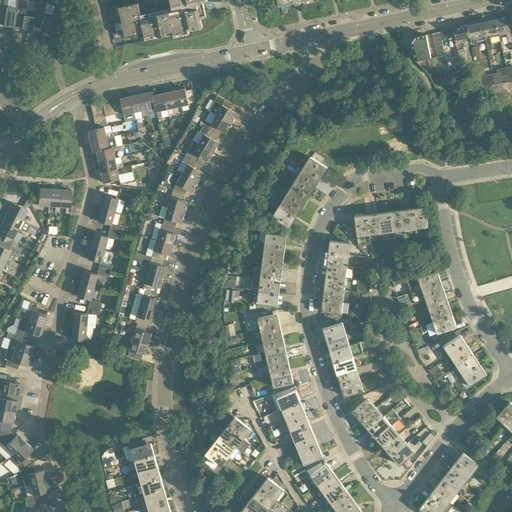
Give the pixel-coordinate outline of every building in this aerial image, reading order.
[(13,28),(16,9),(6,8),(7,0),(0,0),(0,22),(4,23),(4,27),(13,28)] [(31,31),(34,12),(25,10),(26,1),(21,0),(17,0),(16,9),(13,28),(14,28),(14,24),(22,25),(21,29),(31,31)] [(138,4),(116,9),(122,37),(144,33),(145,41),(174,35),(174,37),(189,34),(189,31),(203,28),(201,19),(206,18),(205,9),(208,8),(213,8),(213,3),(208,3),(207,0),(170,0),(173,9),(168,10),(169,12),(154,15),(155,19),(142,21),(138,4)] [(34,12),(31,31),(32,31),(32,27),(40,28),(39,32),(49,34),(53,15),(43,13),(45,4),(36,2),(35,12),(34,12)] [(495,20),(499,36),(506,35),(509,46),(511,45),(511,30),(509,17),(495,20)] [(481,23),(485,39),(490,38),(499,36),(495,20),(481,23)] [(470,43),(472,48),(479,46),(478,42),(485,40),(485,39),(481,23),(467,26),(470,43)] [(470,43),(467,26),(454,29),(456,41),(461,65),(475,63),(474,57),(473,53),(472,48),(471,43),(470,43)] [(442,44),(442,41),(440,32),(432,34),(437,56),(431,58),(426,35),(415,38),(411,43),(415,61),(428,75),(435,73),(443,71),(444,77),(449,76),(442,44)] [(492,74),(495,85),(509,83),(506,68),(497,69),(497,73),(492,74)] [(480,88),(495,85),(492,74),(485,76),(484,70),(477,72),(480,88)] [(185,89),(174,91),(179,114),(183,113),(182,107),(189,105),(188,104),(195,102),(192,90),(186,91),(185,89)] [(179,114),(174,91),(164,94),(167,110),(174,108),(175,114),(176,114),(179,114)] [(153,96),(154,96),(153,92),(142,94),(146,116),(151,116),(149,110),(156,108),(155,108),(156,108),(153,96)] [(146,116),(142,94),(132,97),(135,113),(141,111),(142,117),(146,116)] [(164,94),(154,96),(153,96),(156,108),(155,108),(156,108),(156,112),(157,112),(158,118),(162,117),(161,111),(167,110),(164,94)] [(217,115),(232,124),(238,114),(233,112),(236,107),(217,96),(209,110),(217,115)] [(135,113),(132,97),(120,99),(121,101),(115,102),(117,114),(123,113),(124,115),(135,113)] [(109,104),(112,115),(117,114),(115,102),(109,104)] [(104,109),(103,105),(103,103),(91,105),(92,111),(104,109)] [(103,105),(104,109),(105,115),(106,117),(112,115),(109,104),(103,105)] [(104,109),(92,111),(93,117),(105,115),(104,109)] [(105,115),(93,117),(95,123),(106,121),(106,117),(105,115)] [(203,127),(219,136),(222,131),(226,134),(232,124),(217,115),(211,124),(207,121),(203,127)] [(91,142),(113,137),(112,133),(106,134),(104,127),(108,127),(106,121),(95,123),(96,129),(88,131),(91,142)] [(198,144),(214,153),(220,143),(216,141),(219,136),(203,127),(200,132),(204,135),(198,144)] [(115,136),(113,137),(91,142),(93,153),(97,152),(109,149),(109,148),(113,148),(117,147),(115,136)] [(165,148),(172,146),(170,139),(164,140),(165,148)] [(185,156),(202,166),(205,161),(208,163),(214,153),(198,144),(193,141),(185,156)] [(97,152),(99,162),(115,158),(114,152),(120,151),(119,147),(117,147),(113,148),(109,148),(109,149),(97,152)] [(182,174),(198,183),(203,173),(199,171),(202,166),(185,156),(183,161),(188,164),(182,174)] [(310,157),(303,167),(320,178),(327,168),(323,165),(310,157)] [(115,158),(99,162),(101,173),(124,168),(123,164),(117,165),(115,158)] [(132,166),(124,168),(101,173),(104,183),(120,180),(119,175),(133,172),(132,166)] [(320,178),(303,167),(297,177),(314,188),(320,178)] [(171,185),(173,179),(170,178),(171,172),(168,171),(164,183),(171,185)] [(173,190),(185,195),(188,190),(192,193),(198,183),(182,174),(173,190)] [(314,188),(297,177),(291,187),(308,198),(314,188)] [(308,198),(291,187),(285,197),(302,208),(308,198)] [(49,206),(50,189),(39,189),(38,206),(49,206)] [(59,213),(60,190),(50,189),(49,206),(55,207),(55,213),(59,213)] [(60,190),(59,213),(60,207),(66,208),(66,214),(70,214),(70,213),(71,206),(72,191),(60,190)] [(168,208),(185,213),(188,202),(183,201),(185,195),(173,190),(168,208)] [(141,200),(142,193),(136,191),(134,198),(141,200)] [(120,193),(118,199),(119,199),(119,200),(125,201),(130,203),(132,197),(120,193)] [(116,212),(119,200),(119,199),(118,199),(106,196),(102,209),(116,212)] [(302,208),(285,197),(279,207),(296,218),(302,208)] [(12,203),(7,213),(22,221),(27,211),(12,203)] [(296,218),(279,207),(272,218),(276,220),(289,228),(296,218)] [(413,209),(416,230),(428,228),(426,212),(425,207),(413,209)] [(163,224),(175,228),(176,228),(177,222),(182,224),(185,213),(168,208),(163,224)] [(98,222),(111,225),(112,225),(116,212),(102,209),(98,222)] [(401,210),(405,234),(416,233),(416,230),(413,209),(401,210)] [(405,234),(401,210),(390,212),(393,236),(405,234)] [(393,238),(393,236),(390,212),(378,214),(381,234),(382,240),(393,238)] [(30,225),(22,221),(7,213),(2,223),(17,230),(16,232),(22,235),(24,231),(26,232),(30,225)] [(381,234),(378,214),(366,215),(369,236),(381,234)] [(369,236),(366,215),(354,217),(359,247),(370,245),(369,236)] [(18,243),(22,235),(16,232),(17,230),(2,223),(0,226),(0,233),(13,240),(18,243)] [(157,240),(173,245),(176,234),(173,233),(175,228),(163,224),(161,224),(157,240)] [(112,225),(111,225),(109,231),(122,234),(123,228),(112,225)] [(109,231),(108,237),(109,237),(120,240),(122,234),(109,231)] [(13,240),(0,233),(0,246),(8,250),(8,249),(11,244),(16,247),(18,243),(13,240)] [(105,250),(109,237),(108,237),(95,233),(92,246),(105,250)] [(266,233),(265,245),(285,247),(287,235),(282,235),(266,233)] [(152,257),(165,261),(167,255),(170,256),(173,245),(157,240),(152,257)] [(349,256),(351,244),(346,243),(347,243),(335,241),(330,241),(329,253),(349,256)] [(285,247),(265,245),(263,256),(284,259),(285,247)] [(8,250),(0,246),(0,258),(6,261),(5,263),(11,266),(13,261),(8,258),(11,251),(8,249),(8,250)] [(114,252),(105,250),(92,246),(88,259),(101,263),(99,269),(111,272),(113,266),(110,265),(114,252)] [(147,273),(164,278),(167,267),(164,266),(165,261),(152,257),(137,252),(135,258),(150,262),(147,273)] [(349,256),(329,253),(327,265),(348,267),(349,256)] [(284,259),(263,256),(262,268),(282,271),(284,259)] [(411,272),(409,262),(399,264),(401,274),(411,272)] [(412,271),(421,270),(420,262),(411,263),(412,271)] [(348,267),(327,265),(326,276),(346,279),(348,267)] [(262,280),(281,282),(282,271),(262,268),(255,267),(253,279),(262,280)] [(110,278),(111,272),(99,269),(98,274),(98,275),(110,278)] [(95,288),(98,275),(98,274),(85,271),(81,284),(95,288)] [(371,280),(373,272),(365,271),(364,278),(371,280)] [(418,278),(409,281),(413,293),(441,283),(437,272),(418,278)] [(143,289),(156,293),(158,288),(161,288),(164,278),(147,273),(144,286),(138,284),(137,288),(141,289),(143,289)] [(236,288),(237,277),(228,276),(226,287),(236,288)] [(346,279),(326,276),(325,288),(345,290),(346,279)] [(263,292),(279,294),(281,282),(262,280),(261,291),(263,292)] [(358,280),(357,292),(372,293),(372,282),(358,280)] [(413,293),(416,303),(415,304),(421,302),(445,294),(441,283),(413,293),(411,293),(411,294),(413,293)] [(78,297),(90,300),(91,301),(91,300),(95,288),(81,284),(78,297)] [(345,290),(325,288),(323,300),(343,302),(345,290)] [(140,306),(156,311),(159,300),(157,299),(158,294),(156,293),(143,289),(141,289),(139,294),(143,296),(140,306)] [(239,298),(240,291),(227,289),(226,300),(229,300),(229,302),(234,303),(235,297),(239,298)] [(279,294),(263,292),(261,304),(271,305),(277,306),(277,305),(279,294)] [(425,314),(430,312),(449,305),(445,294),(421,302),(425,314)] [(103,304),(91,300),(91,301),(90,300),(88,307),(101,309),(101,308),(102,304),(103,304)] [(342,314),(343,302),(323,300),(322,312),(342,314)] [(20,320),(43,327),(46,317),(39,315),(40,309),(28,305),(26,311),(22,313),(20,320)] [(434,323),(453,317),(449,305),(430,312),(434,323)] [(137,323),(149,327),(151,321),(153,322),(156,311),(140,306),(135,323),(137,323)] [(88,307),(88,314),(89,314),(89,315),(100,316),(101,309),(88,307)] [(87,328),(89,315),(89,314),(88,314),(75,313),(73,326),(87,328)] [(258,319),(261,330),(280,326),(278,314),(258,319)] [(456,328),(453,317),(434,323),(437,334),(453,329),(456,328)] [(43,327),(20,320),(15,335),(31,340),(32,335),(40,337),(43,327)] [(133,340),(149,344),(152,334),(149,333),(151,327),(149,327),(137,323),(133,340)] [(326,337),(327,341),(346,335),(343,323),(323,329),(326,337)] [(72,340),(85,341),(86,341),(87,328),(73,326),(72,340)] [(280,326),(261,330),(264,342),(283,338),(280,326)] [(7,350),(30,357),(33,347),(29,345),(31,340),(15,335),(8,333),(6,339),(10,340),(7,350)] [(346,335),(327,341),(331,352),(350,346),(346,335)] [(443,347),(450,357),(467,345),(460,335),(456,338),(443,347)] [(283,338),(264,342),(266,353),(286,349),(283,338)] [(149,344),(133,340),(128,356),(141,360),(143,354),(146,355),(149,344)] [(360,343),(350,346),(331,352),(334,363),(353,357),(363,354),(360,343)] [(456,367),(473,355),(467,345),(450,357),(456,367)] [(286,349),(266,353),(269,365),(288,360),(286,349)] [(30,357),(7,350),(4,359),(7,360),(5,366),(17,370),(19,364),(27,367),(30,357)] [(459,379),(480,365),(473,355),(456,367),(453,369),(459,379)] [(232,367),(242,366),(240,357),(231,358),(232,367)] [(338,374),(357,368),(353,357),(334,363),(338,374)] [(288,360),(269,365),(271,376),(291,372),(288,360)] [(435,379),(440,376),(437,372),(441,369),(437,365),(429,371),(435,379)] [(483,370),(480,365),(459,379),(466,389),(483,378),(487,375),(483,370)] [(360,380),(357,368),(338,374),(341,386),(360,380)] [(291,372),(271,376),(274,388),(289,385),(294,384),(291,372)] [(444,372),(440,376),(435,379),(434,380),(438,386),(444,382),(443,381),(447,377),(444,372)] [(0,381),(2,381),(1,392),(7,394),(7,393),(18,395),(20,384),(9,382),(10,376),(0,374),(0,381)] [(360,380),(341,386),(345,397),(364,391),(360,380)] [(402,402),(404,399),(396,390),(393,392),(402,402)] [(277,399),(282,410),(300,402),(296,391),(277,399)] [(7,394),(1,392),(0,392),(0,409),(15,413),(17,401),(6,399),(7,394)] [(456,406),(460,402),(456,397),(451,401),(456,406)] [(353,412),(361,421),(376,408),(368,399),(356,409),(353,412)] [(300,402),(282,410),(286,421),(305,413),(304,410),(300,402)] [(505,426),(511,418),(511,404),(510,402),(507,406),(496,417),(505,426)] [(376,408),(361,421),(368,430),(384,417),(376,408)] [(0,434),(10,431),(8,425),(8,423),(13,424),(15,413),(0,409),(0,434)] [(392,409),(384,417),(368,430),(376,439),(400,418),(392,409)] [(305,413),(286,421),(291,432),(310,424),(308,421),(305,413)] [(228,427),(240,437),(243,440),(251,430),(235,417),(228,427)] [(400,418),(376,439),(384,448),(400,435),(408,427),(400,418)] [(310,424),(291,432),(295,443),(314,435),(310,424)] [(240,437),(228,427),(220,436),(233,446),(236,449),(243,454),(250,445),(243,440),(240,437)] [(0,434),(0,442),(13,455),(25,442),(17,435),(13,438),(12,436),(10,431),(0,434)] [(422,442),(427,446),(435,437),(430,433),(422,442)] [(314,435),(295,443),(300,454),(318,446),(314,435)] [(392,457),(407,444),(400,435),(384,448),(392,457)] [(213,445),(229,458),(236,449),(233,446),(220,436),(213,445)] [(479,447),(484,442),(479,437),(474,442),(479,447)] [(132,449),(135,461),(154,455),(151,444),(145,446),(143,439),(130,443),(132,449)] [(25,442),(13,455),(8,460),(16,467),(19,472),(32,464),(26,458),(33,450),(25,442)] [(392,457),(400,466),(403,463),(415,453),(407,444),(392,457)] [(229,458),(213,445),(208,451),(206,455),(209,458),(210,459),(208,461),(213,465),(215,463),(218,465),(221,467),(229,458)] [(318,446),(300,454),(304,465),(319,459),(323,457),(318,446)] [(463,453),(456,462),(472,475),(479,465),(463,453)] [(491,459),(498,465),(503,458),(496,453),(491,459)] [(154,455),(135,461),(138,473),(158,467),(154,455)] [(293,468),(291,465),(293,464),(291,458),(284,461),(287,467),(289,469),(293,468)] [(474,477),(472,475),(456,462),(449,471),(464,484),(467,486),(474,477)] [(24,487),(30,485),(48,481),(45,470),(34,473),(32,464),(19,472),(22,476),(24,487)] [(311,476),(318,486),(334,474),(327,464),(323,467),(311,476)] [(158,467),(138,473),(142,484),(161,478),(158,467)] [(464,484),(449,471),(442,480),(441,481),(457,493),(464,484)] [(334,474),(318,486),(325,495),(341,483),(334,474)] [(161,478),(142,484),(145,495),(164,489),(161,478)] [(261,488),(277,500),(281,504),(289,494),(268,478),(261,488)] [(25,503),(40,503),(38,495),(50,492),(48,481),(30,485),(33,496),(25,498),(25,503)] [(460,496),(457,493),(441,481),(434,490),(450,503),(452,505),(460,496)] [(341,483),(325,495),(329,501),(331,504),(331,505),(348,493),(345,489),(344,486),(341,483)] [(261,488),(253,497),(269,509),(277,500),(261,488)] [(480,496),(484,491),(480,488),(476,492),(480,496)] [(164,489),(145,495),(148,506),(167,501),(164,489)] [(442,511),(450,503),(434,490),(433,492),(427,499),(442,511)] [(348,493),(331,505),(336,511),(341,511),(355,502),(348,493)] [(246,506),(253,511),(267,511),(269,509),(253,497),(246,506)] [(442,511),(427,499),(419,509),(421,511),(422,511),(442,511)] [(114,511),(126,511),(123,501),(112,505),(114,511)] [(170,511),(167,501),(148,506),(149,511),(170,511)] [(361,511),(355,502),(341,511),(361,511)] [(467,511),(471,506),(467,502),(462,509),(467,511)] [(29,511),(39,511),(37,511),(40,503),(25,503),(25,508),(31,510),(29,511)]
